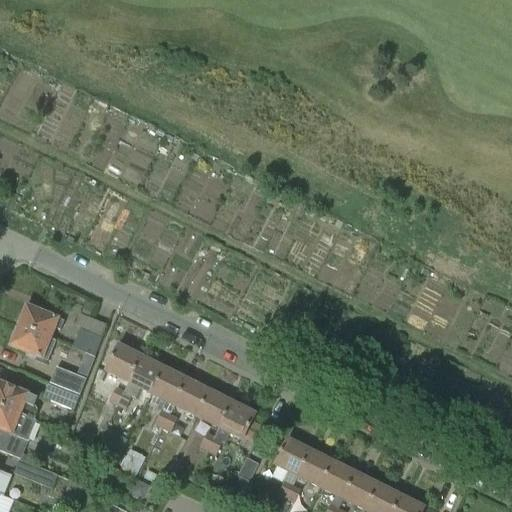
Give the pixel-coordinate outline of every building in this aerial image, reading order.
[(64,323),(26,308),(24,313),(20,315),(18,320),(20,325),(18,329),(50,342),(55,330),(60,332),(64,323)] [(107,327),(79,316),(74,328),(80,330),(102,339),(107,327)] [(55,344),(50,342),(18,329),(17,332),(12,334),(10,340),(12,344),(10,349),(47,363),(55,344)] [(72,350),(94,358),(102,339),(80,330),(72,350)] [(131,386),(143,361),(118,348),(105,373),(121,381),(116,391),(126,396),(131,386)] [(152,397),(165,372),(143,361),(131,386),(126,396),(132,399),(136,401),(140,391),(152,397)] [(174,408),(187,383),(165,372),(152,397),(147,406),(161,414),(169,418),(174,408)] [(53,375),(49,385),(79,398),(87,377),(77,373),(73,383),(53,375)] [(174,408),(197,419),(209,394),(187,383),(174,408)] [(0,408),(34,423),(38,412),(34,410),(40,395),(11,384),(9,389),(0,385),(0,408)] [(49,385),(43,400),(73,412),(79,398),(49,385)] [(109,404),(119,409),(126,396),(116,391),(109,404)] [(197,419),(221,431),(234,406),(209,394),(197,419)] [(126,396),(119,409),(125,412),(132,399),(126,396)] [(251,425),(255,417),(234,406),(221,431),(216,441),(223,445),(225,446),(230,436),(243,442),(244,440),(258,447),(265,432),(251,425)] [(34,423),(0,408),(0,453),(20,462),(36,423),(34,423)] [(155,427),(163,431),(169,418),(161,414),(155,427)] [(169,418),(163,431),(170,435),(177,422),(169,418)] [(200,450),(210,455),(216,441),(207,436),(200,450)] [(216,441),(210,455),(216,458),(223,445),(216,441)] [(287,442),(274,467),(297,479),(310,454),(287,442)] [(130,453),(121,471),(137,479),(146,461),(130,453)] [(310,454),(297,479),(320,490),(333,465),(310,454)] [(219,495),(239,504),(258,466),(246,460),(237,478),(229,474),(219,495)] [(14,475),(51,490),(57,477),(19,462),(14,475)] [(333,465),(320,490),(335,498),(327,511),(337,511),(338,511),(343,502),(356,476),(333,465)] [(147,473),(144,480),(153,485),(157,477),(147,473)] [(356,476),(343,502),(363,511),(366,511),(378,488),(356,476)] [(135,482),(128,497),(143,504),(150,489),(135,482)] [(277,498),(286,502),(292,489),(284,485),(277,498)] [(378,488),(366,511),(394,511),(401,499),(378,488)] [(150,489),(143,504),(152,509),(160,494),(150,489)] [(292,489),(286,502),(294,506),(300,493),(292,489)] [(8,511),(13,502),(0,496),(0,511),(8,511)] [(401,499),(394,511),(423,511),(424,511),(401,499)]
